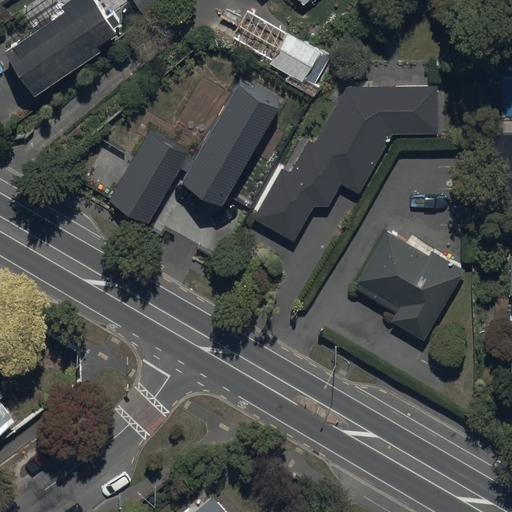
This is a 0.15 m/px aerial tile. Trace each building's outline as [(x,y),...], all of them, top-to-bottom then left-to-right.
[(4,51),(33,96),(102,51),(99,46),(117,33),(95,0),(68,0),(61,5),(66,11),(4,51)] [(136,0),(144,9),(154,0),(136,0)] [(287,34),(270,63),(303,82),(304,80),(315,86),(330,58),(287,34)] [(198,153),(151,126),(108,200),(148,223),(180,168),(188,173),(181,185),(221,208),(284,101),(242,77),(198,153)] [(393,135),(438,134),(438,86),(347,87),(315,144),(309,141),(290,173),(283,169),(254,219),(295,241),(314,207),(329,207),(341,185),(360,195),(393,135)] [(511,134),(492,134),(492,193),(511,193),(511,134)] [(433,256),(387,230),(353,289),(396,314),(391,322),(425,341),(466,269),(436,252),(433,256)] [(0,433),(20,420),(0,391),(0,433)] [(227,511),(213,495),(192,511),(191,511),(189,509),(185,511),(227,511)]
